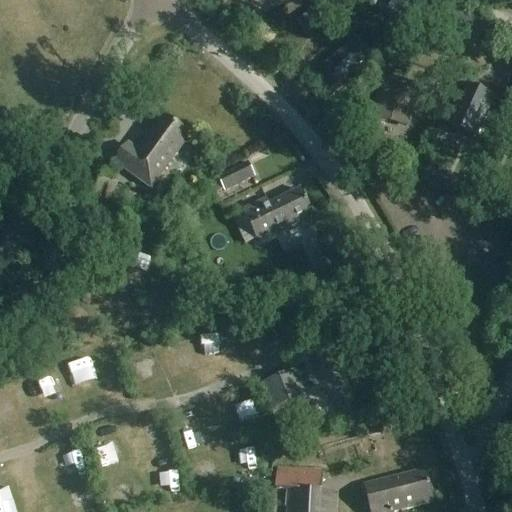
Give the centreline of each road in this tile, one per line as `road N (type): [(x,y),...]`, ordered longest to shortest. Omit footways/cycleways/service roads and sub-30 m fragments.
road 1 (unclassified): [(159,0),(267,94),(332,167),(414,325),(477,511)]
road 2 (unclassified): [(0,257),(152,0)]
